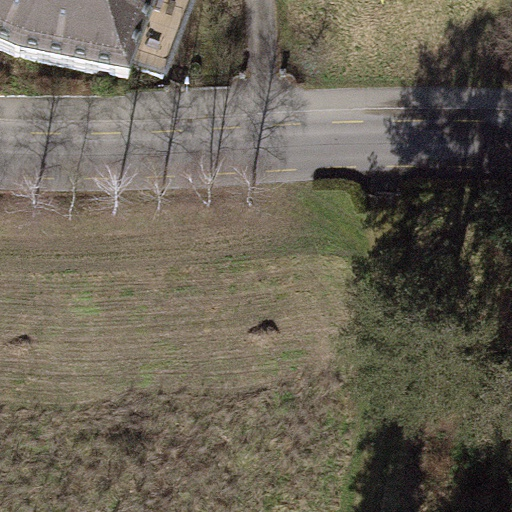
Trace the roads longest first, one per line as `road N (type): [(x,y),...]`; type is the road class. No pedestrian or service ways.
road 1 (secondary): [(0,150),(511,140)]
road 2 (track): [(378,139),(376,372),(354,511)]
